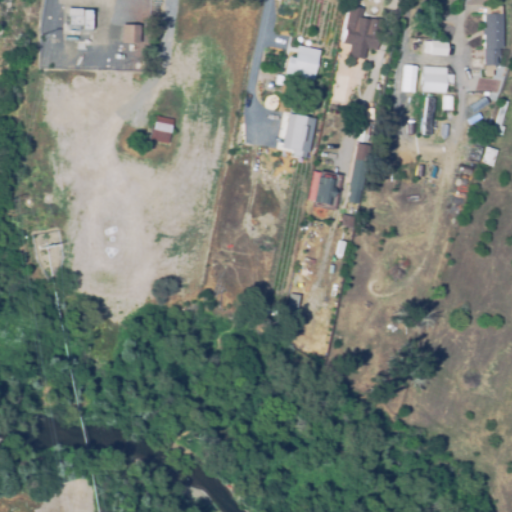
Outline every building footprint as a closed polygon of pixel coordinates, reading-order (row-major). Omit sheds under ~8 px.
[(374,50),(342,44),(349,7),(361,9),(358,25),(365,26),(365,29),(378,32),(374,50)] [(499,8),(500,49),(495,49),(496,57),(493,58),(493,67),(480,67),(480,9),(499,8)] [(88,30),(81,30),(82,26),(68,24),(68,17),(66,17),(66,9),(89,11),(88,30)] [(137,43),(119,43),(119,26),(137,26),(137,43)] [(428,41),(444,42),(444,55),(427,54),(428,41)] [(317,51),(311,78),(289,74),(283,73),(286,57),(292,59),(294,47),(317,51)] [(401,66),(413,67),(411,93),(399,92),(401,66)] [(443,94),(421,94),(422,69),(444,70),(443,94)] [(282,75),(281,85),(274,84),(275,74),(282,75)] [(501,127),(499,135),(490,133),(508,74),(511,75),(511,79),(497,126),(501,127)] [(487,102),(472,112),(467,105),(482,95),(487,102)] [(429,137),(421,136),(425,98),(433,99),(429,137)] [(275,149),(289,151),(289,155),(305,158),(312,118),(282,112),(275,149)] [(166,144),(149,141),(153,117),(171,120),(166,144)] [(356,124),(366,126),(364,144),(353,142),(356,124)] [(476,163),(468,161),(467,163),(459,161),(461,151),(468,153),(471,143),(481,145),(476,163)] [(353,145),(363,147),(360,163),(350,160),(353,145)] [(490,168),(482,165),(490,145),(498,148),(490,168)] [(356,164),(363,165),(361,175),(355,174),(356,164)] [(332,179),(331,188),(333,188),(332,194),(329,194),(328,203),(312,201),(312,198),(306,197),(310,171),(318,172),(316,182),(319,182),(320,177),(332,179)] [(351,215),(349,227),(337,225),(340,213),(351,215)] [(298,294),(293,316),(283,314),(287,292),(298,294)]
